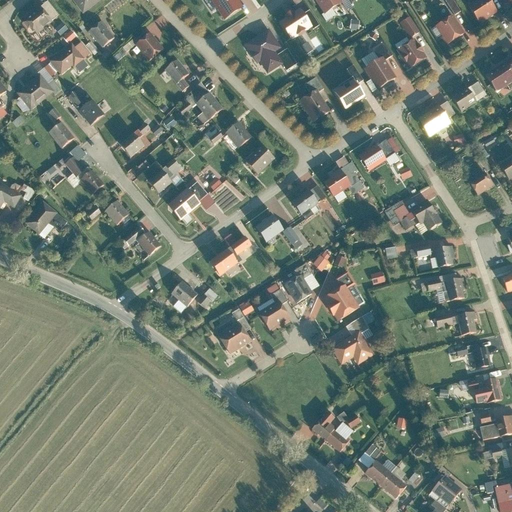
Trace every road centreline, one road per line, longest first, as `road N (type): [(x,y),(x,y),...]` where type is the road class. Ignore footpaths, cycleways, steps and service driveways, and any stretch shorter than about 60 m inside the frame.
road 1 (tertiary): [(223,394),(369,511)]
road 2 (residential): [(182,256),(315,162)]
road 3 (residential): [(315,162),(207,52)]
road 4 (residential): [(394,115),(511,36)]
road 5 (tertiary): [(112,309),(223,394)]
road 6 (residential): [(94,150),(182,256)]
road 7 (residential): [(394,115),(468,229)]
road 8 (residential): [(511,354),(468,229)]
road 9 (tertiary): [(0,255),(112,309)]
